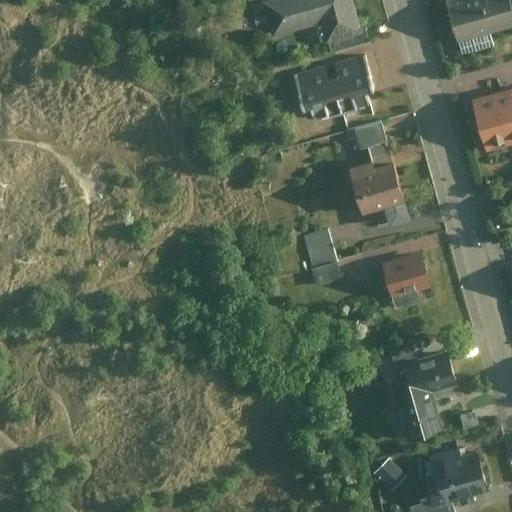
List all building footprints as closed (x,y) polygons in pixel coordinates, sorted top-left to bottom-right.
[(352,0),(275,0),(262,4),(272,40),(322,26),(329,52),(365,42),(352,0)] [(443,0),(444,1),(448,13),(443,15),(453,45),(457,44),(462,59),(498,51),(494,37),(511,31),(511,9),(509,0),(443,0)] [(365,56),(289,77),(298,108),(303,107),(307,121),(361,107),(358,93),(374,89),(365,56)] [(511,90),(473,102),(490,162),(505,158),(502,148),(511,145),(511,90)] [(382,123),(357,131),(362,148),(387,141),(382,123)] [(349,170),(362,214),(387,207),(392,224),(409,219),(392,164),(372,170),(370,164),(349,170)] [(336,261),(327,230),(302,237),(311,268),(334,261),(336,261)] [(420,256),(382,267),(394,309),(428,299),(426,290),(430,289),(420,256)] [(334,261),(311,268),(317,287),(340,280),(334,261)] [(449,358),(391,376),(412,442),(444,432),(432,395),(458,387),(449,358)] [(490,495),(479,451),(461,455),(459,447),(445,451),(447,461),(437,464),(435,455),(425,458),(429,472),(426,473),(433,502),(435,508),(449,504),(490,495)] [(393,453),(378,468),(396,486),(411,471),(393,453)] [(435,508),(433,502),(404,510),(404,511),(450,511),(449,504),(435,508)]
